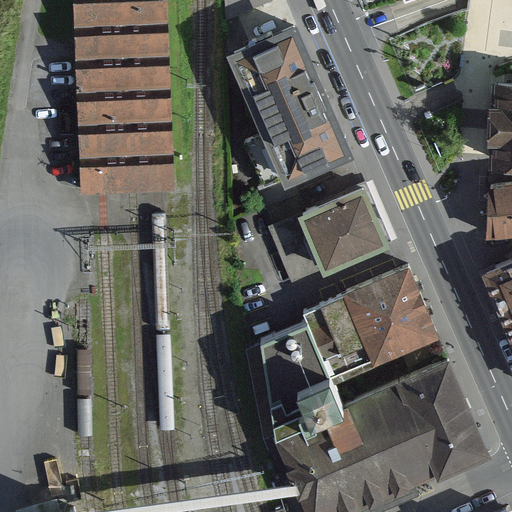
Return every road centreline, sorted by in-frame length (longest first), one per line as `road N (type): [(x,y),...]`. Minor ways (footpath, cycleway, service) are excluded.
road 1 (primary): [(437,249),(327,0)]
road 2 (residential): [(437,249),(452,224),(467,153),(487,0)]
road 3 (primary): [(511,417),(437,249)]
